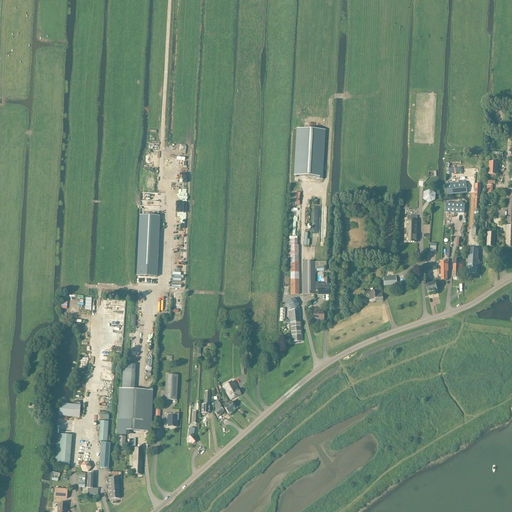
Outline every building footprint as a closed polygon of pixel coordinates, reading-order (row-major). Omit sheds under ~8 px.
[(296,129),(294,176),(316,177),(316,180),(322,180),(322,177),(325,130),(296,129)] [(488,175),(496,175),(497,175),(498,163),(497,163),(489,162),(489,163),(488,175)] [(463,185),(457,186),(458,194),(466,193),(466,185),(463,185)] [(424,194),(423,200),(429,204),(435,201),(435,194),(430,190),(424,194)] [(445,203),(444,211),(464,212),(465,204),(445,203)] [(417,243),(418,217),(418,216),(408,216),(408,217),(407,243),(417,243)] [(495,248),(495,233),(488,233),(487,236),(487,247),(495,248)] [(148,244),(145,285),(158,285),(161,244),(148,244)] [(477,273),(478,249),(469,248),(467,273),(477,273)] [(290,262),(290,264),(290,295),(299,295),(298,264),(299,255),(290,255),(290,262)] [(462,274),(462,260),(453,260),(453,278),(459,278),(459,274),(462,274)] [(303,295),(315,295),(327,295),(327,288),(318,288),(318,285),(315,285),(315,262),(303,262),(303,295)] [(384,286),(396,285),(395,277),(383,278),(384,286)] [(427,293),(437,291),(436,284),(426,286),(427,293)] [(369,302),(375,302),(382,301),(382,293),(380,294),(379,286),(367,287),(368,291),(363,291),(362,291),(362,293),(363,293),(364,295),(368,294),(369,302)] [(299,311),(296,311),(296,309),(299,304),(296,299),(290,299),(287,305),(290,310),(292,310),(292,312),(289,312),(292,342),(291,342),(292,343),(302,341),(299,311)] [(323,321),(324,312),(323,312),(323,310),(320,310),(320,312),(313,312),(313,320),(320,320),(320,321),(323,321)] [(135,366),(123,365),(122,389),(134,390),(135,366)] [(176,401),(178,376),(166,375),(164,400),(176,401)] [(231,400),(241,395),(240,393),(240,392),(236,385),(237,385),(236,385),(234,382),(233,383),(232,382),(231,383),(231,382),(223,387),(225,390),(227,393),(230,398),(229,398),(230,398),(231,400)] [(120,389),(117,435),(129,435),(129,431),(150,432),(152,390),(152,388),(149,388),(149,390),(134,390),(122,389),(120,389)] [(202,405),(201,414),(209,414),(210,406),(209,406),(209,403),(210,392),(205,392),(204,405),(202,405)] [(215,410),(216,411),(214,413),(218,417),(224,412),(220,408),(221,407),(218,400),(214,402),(215,410)] [(223,405),(225,408),(224,409),(228,413),(234,408),(236,406),(233,402),(231,404),(228,401),(224,404),(223,405)] [(59,405),(58,417),(79,419),(80,406),(59,405)] [(168,416),(168,423),(167,427),(176,427),(177,421),(178,421),(179,414),(172,414),(172,416),(168,416)] [(107,442),(108,422),(100,421),(99,441),(107,442)] [(189,438),(188,439),(189,441),(192,445),(195,442),(194,440),(196,439),(192,435),(193,434),(194,431),(191,430),(189,437),(189,438)] [(57,434),(54,464),(69,465),(72,435),(57,434)] [(99,468),(108,469),(110,444),(101,443),(99,468)] [(142,460),(142,449),(131,448),(131,466),(133,466),(133,475),(141,475),(141,463),(142,460)] [(83,462),(80,467),(83,472),(88,472),(91,467),(89,463),(83,462)] [(118,478),(108,479),(110,500),(120,499),(118,478)] [(54,498),(67,499),(67,490),(55,489),(54,498)]
